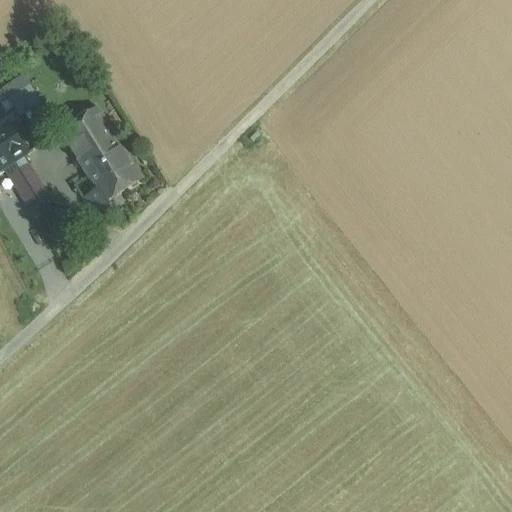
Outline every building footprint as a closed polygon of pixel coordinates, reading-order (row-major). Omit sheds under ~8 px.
[(143,180),(97,109),(61,132),(99,193),(87,200),(97,216),(110,207),(107,202),(143,180)] [(9,126),(0,132),(0,172),(6,169),(24,157),(27,155),(9,126)] [(39,181),(24,157),(6,169),(20,193),(39,182),(39,181)] [(39,182),(20,193),(24,199),(42,188),(39,182)] [(42,188),(24,199),(36,218),(53,207),(42,188)]
